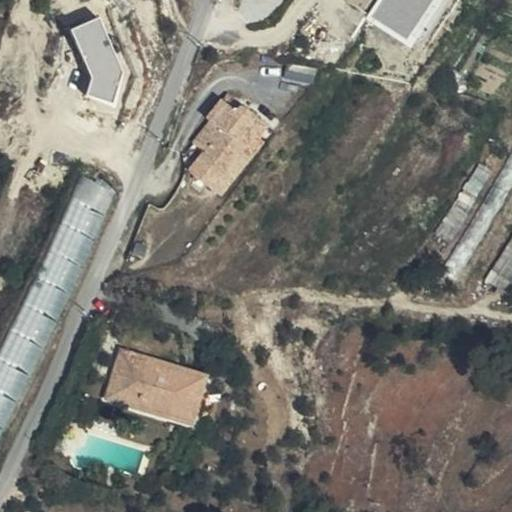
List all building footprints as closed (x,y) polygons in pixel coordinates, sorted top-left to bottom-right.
[(108,0),(125,71),(163,63),(149,0),(108,0)] [(381,0),(370,17),(415,46),(445,0),(381,0)] [(484,20),(457,68),(471,76),(498,29),(484,20)] [(278,129),(231,91),(209,118),(213,122),(197,142),(209,152),(194,170),(225,195),(278,129)] [(511,157),(445,270),(460,279),(511,191),(511,157)] [(84,177),(0,355),(0,436),(115,191),(84,177)] [(511,240),(487,279),(511,294),(511,291),(511,240)] [(195,425),(209,375),(124,349),(108,399),(195,425)]
